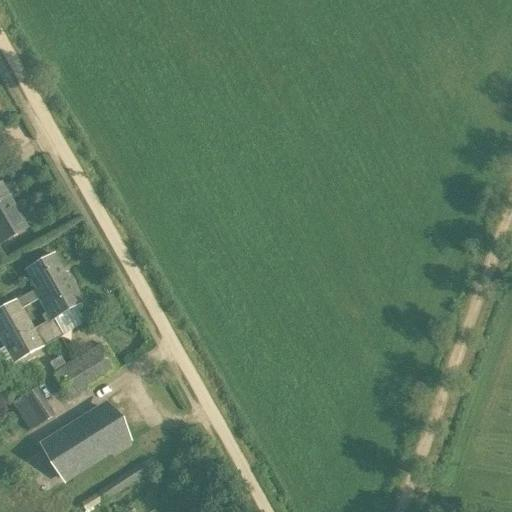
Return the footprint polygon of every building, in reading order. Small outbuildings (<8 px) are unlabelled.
[(0,244),(26,229),(0,184),(0,244)] [(40,326),(50,343),(89,321),(80,305),(82,303),(65,274),(64,275),(53,256),(24,272),(35,291),(24,297),(29,305),(37,301),(44,314),(40,316),(45,323),(40,326)] [(21,310),(29,305),(24,297),(0,310),(0,339),(13,364),(41,348),(50,343),(40,326),(33,330),(21,310)] [(117,372),(99,344),(72,361),(67,352),(48,364),(54,373),(51,375),(68,402),(117,372)] [(28,433),(32,430),(53,416),(35,389),(10,404),(28,433)] [(124,440),(105,409),(83,423),(78,428),(73,425),(63,435),(44,447),(64,478),(70,474),(68,472),(106,449),(110,452),(120,443),(124,440)] [(103,503),(155,471),(149,460),(97,492),(103,503)]
